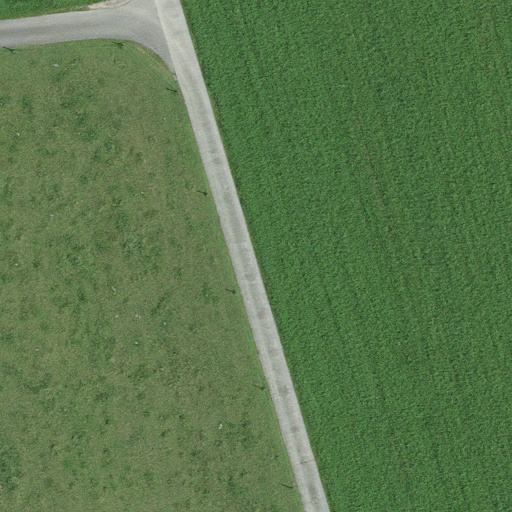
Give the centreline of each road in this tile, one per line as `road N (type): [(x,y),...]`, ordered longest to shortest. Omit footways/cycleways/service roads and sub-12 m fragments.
road 1 (track): [(167,0),(317,511)]
road 2 (track): [(0,40),(173,21)]
